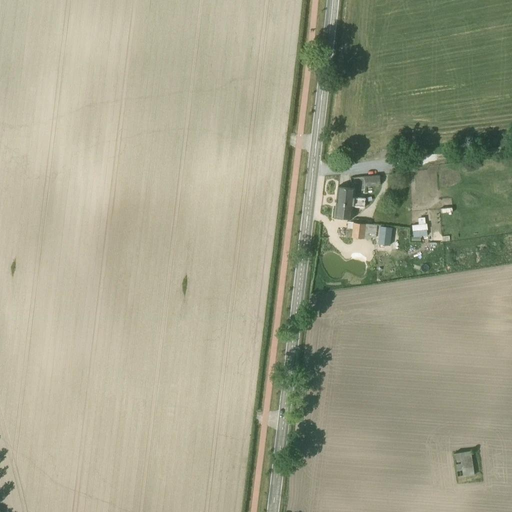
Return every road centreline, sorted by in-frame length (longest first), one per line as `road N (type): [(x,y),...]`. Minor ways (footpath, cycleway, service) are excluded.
road 1 (primary): [(271,511),(332,0)]
road 2 (track): [(511,150),(312,171)]
